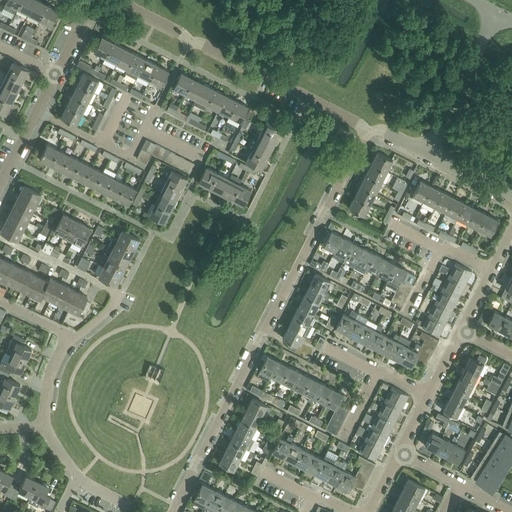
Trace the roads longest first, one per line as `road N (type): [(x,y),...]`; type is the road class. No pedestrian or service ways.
road 1 (residential): [(174,511),(366,132)]
road 2 (residential): [(366,132),(118,1),(99,2),(89,13),(56,75)]
road 3 (residential): [(424,152),(497,13)]
road 4 (residential): [(103,142),(131,155),(146,126),(206,158)]
